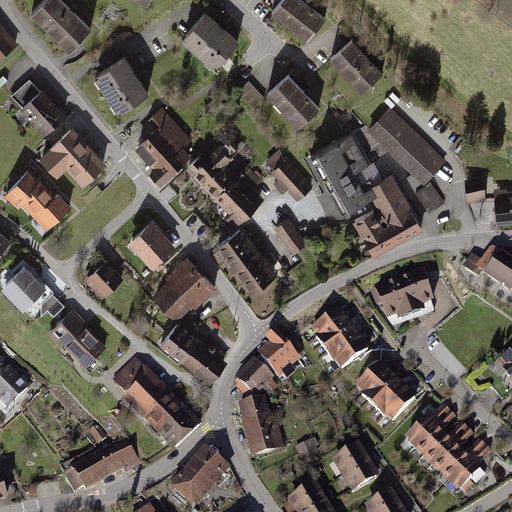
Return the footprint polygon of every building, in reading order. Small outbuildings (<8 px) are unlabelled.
[(44,0),(36,9),(51,24),(49,27),(55,32),(57,30),(74,46),(80,39),(91,28),(61,0),(44,0)] [(302,0),(282,0),(273,12),(308,41),(327,19),(302,0)] [(205,11),(184,34),(192,42),(193,47),(205,58),(209,57),(217,64),(238,41),(224,28),(222,29),(219,26),(220,25),(205,11)] [(0,58),(17,44),(0,22),(0,58)] [(350,38),(329,58),(361,92),(382,72),(350,38)] [(124,57),(97,74),(104,83),(103,88),(111,101),(116,102),(122,111),(148,94),(137,77),(136,78),(133,74),(135,73),(124,57)] [(289,71),(264,92),(296,130),(321,109),(289,71)] [(29,79),(12,95),(28,113),(26,115),(29,117),(31,116),(35,121),(54,104),(40,89),(38,90),(29,79)] [(251,81),(239,92),(253,108),(266,96),(251,81)] [(64,114),(54,104),(35,121),(45,131),(64,114)] [(146,139),(140,144),(154,158),(183,131),(161,108),(151,117),(160,126),(152,134),(150,131),(144,137),(146,139)] [(365,126),(353,133),(369,164),(392,152),(414,172),(407,176),(416,192),(430,212),(444,203),(432,183),(428,186),(424,181),(445,161),(390,108),(369,130),(365,126)] [(71,128),(39,157),(57,176),(68,166),(83,183),(104,163),(71,128)] [(190,139),(183,131),(154,158),(160,165),(152,174),(160,182),(173,170),(177,174),(183,168),(180,164),(190,155),(182,146),(190,139)] [(367,163),(352,133),(311,154),(342,212),(372,196),(368,188),(374,185),(370,177),(360,182),(353,170),(367,163)] [(457,144),(463,138),(460,135),(454,141),(457,144)] [(203,154),(190,167),(219,195),(235,178),(223,166),(239,150),(229,140),(221,148),(216,143),(208,150),(213,155),(209,159),(203,154)] [(275,170),(273,171),(284,183),(278,188),(283,193),(288,189),(293,194),(307,180),(287,158),(288,157),(280,149),(267,161),(275,170)] [(39,182),(26,170),(5,193),(18,205),(22,200),(39,182)] [(242,171),(235,178),(219,195),(234,209),(229,214),(239,224),(260,202),(239,182),(246,175),(242,171)] [(392,175),(368,188),(372,195),(382,212),(376,215),(373,209),(355,220),(374,255),(422,229),(392,175)] [(483,178),(467,179),(469,200),(484,199),(483,178)] [(313,186),(307,180),(293,194),(298,199),(313,186)] [(39,182),(22,200),(35,214),(54,196),(40,181),(39,182)] [(511,189),(495,191),(496,204),(495,204),(494,206),(494,210),(495,211),(497,211),(497,222),(511,220),(511,189)] [(70,205),(58,192),(54,196),(35,214),(47,227),(70,205)] [(36,217),(31,222),(41,233),(46,229),(36,217)] [(288,219),(276,228),(294,253),(306,244),(288,219)] [(169,244),(149,220),(129,237),(149,261),(169,244)] [(243,228),(217,247),(251,294),(277,275),(243,228)] [(0,250),(9,239),(0,232),(0,250)] [(473,256),(465,268),(476,275),(479,269),(511,291),(511,260),(494,249),(484,263),(473,256)] [(186,258),(168,276),(173,282),(170,285),(167,282),(164,285),(167,287),(156,298),(176,317),(183,310),(185,312),(213,285),(203,274),(207,270),(199,262),(194,267),(186,258)] [(88,275),(91,278),(90,282),(94,287),(98,286),(105,294),(121,278),(105,260),(98,267),(100,269),(96,273),(93,271),(88,275)] [(2,287),(22,308),(34,296),(41,303),(52,292),(46,286),(45,286),(24,265),(2,287)] [(421,273),(376,289),(387,318),(431,302),(421,273)] [(58,299),(52,292),(41,303),(41,315),(47,309),(58,299)] [(58,299),(47,309),(54,316),(65,306),(58,299)] [(72,310),(50,331),(57,338),(61,335),(87,362),(103,347),(77,320),(79,318),(72,310)] [(339,310),(313,329),(318,336),(316,338),(334,363),(336,361),(342,369),(368,350),(339,310)] [(172,351),(189,331),(178,322),(161,342),(172,351)] [(282,336),(276,330),(266,338),(271,343),(259,354),(280,378),(286,372),(284,369),(298,357),(280,337),(282,336)] [(183,360),(200,340),(189,331),(172,351),(183,360)] [(200,340),(183,360),(210,382),(227,362),(200,340)] [(511,352),(502,361),(507,367),(506,368),(505,371),(509,376),(510,378),(511,377),(511,352)] [(136,358),(112,381),(147,417),(145,419),(174,449),(200,424),(193,416),(190,418),(164,391),(166,389),(136,358)] [(272,376),(256,361),(244,374),(259,389),(261,390),(262,389),(261,388),(272,376)] [(381,364),(358,387),(364,393),(363,395),(385,417),(387,415),(393,421),(416,398),(381,364)] [(7,368),(0,374),(0,395),(18,378),(7,368)] [(259,389),(244,374),(234,385),(246,397),(252,397),(259,389)] [(28,388),(18,378),(0,395),(0,414),(3,417),(9,411),(7,409),(28,388)] [(45,386),(39,380),(35,384),(40,390),(45,386)] [(239,405),(243,421),(266,415),(261,399),(239,405)] [(428,416),(406,438),(415,447),(450,411),(445,406),(436,415),(437,416),(432,420),(428,416)] [(415,447),(424,456),(446,433),(441,428),(445,424),(446,425),(455,416),(450,411),(415,447)] [(266,415),(243,421),(253,456),(282,448),(277,428),(270,430),(266,415)] [(446,433),(424,456),(433,464),(468,428),(463,424),(454,433),(455,434),(451,438),(446,433)] [(107,437),(99,426),(90,432),(98,443),(107,437)] [(433,464),(442,473),(464,451),(459,446),(463,442),(464,443),(473,433),(468,428),(433,464)] [(106,449),(99,453),(112,474),(123,468),(126,472),(141,464),(123,439),(110,446),(108,443),(104,445),(106,449)] [(312,441),(296,449),(299,454),(315,446),(312,441)] [(464,451),(443,473),(452,482),(486,446),(481,441),(472,450),(473,451),(469,455),(464,451)] [(359,444),(333,460),(343,476),(369,460),(359,444)] [(452,482),(461,491),(462,490),(466,494),(475,485),(470,481),(472,479),(477,483),(486,474),(482,469),(483,468),(478,463),(482,459),(483,460),(492,451),(487,446),(452,482)] [(207,447),(190,466),(214,487),(231,467),(207,447)] [(77,458),(61,468),(75,491),(83,486),(85,489),(112,474),(99,453),(99,452),(80,463),(77,458)] [(369,460),(343,476),(353,493),(369,483),(379,477),(369,460)] [(190,466),(173,486),(197,507),(214,487),(190,466)] [(291,471),(282,476),(286,482),(294,477),(291,471)] [(315,483),(289,499),(296,511),(300,511),(324,498),(315,483)] [(378,499),(366,507),(369,511),(393,511),(402,507),(392,491),(378,499)] [(332,511),(324,498),(300,511),(332,511)]
